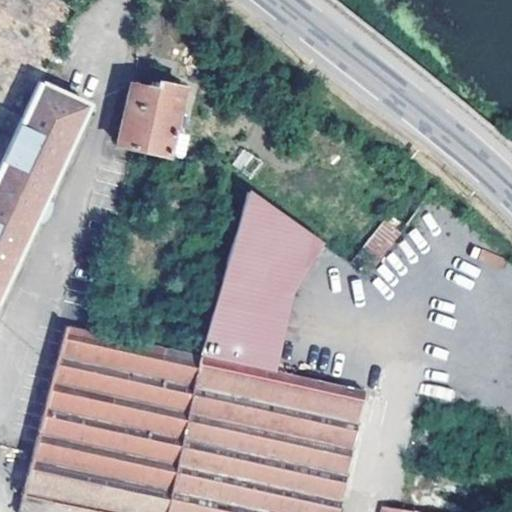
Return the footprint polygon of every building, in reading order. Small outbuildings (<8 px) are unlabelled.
[(168,155),(185,88),(156,80),(153,88),(129,83),(115,141),(168,155)] [(0,295),(89,105),(39,82),(34,93),(18,127),(0,164),(0,295)] [(0,100),(0,118),(18,127),(34,93),(9,82),(0,100)] [(232,164),(248,175),(259,160),(243,149),(232,164)] [(202,340),(198,355),(201,356),(273,372),(290,294),(326,243),(249,188),(202,340)] [(357,253),(374,266),(402,233),(385,219),(357,253)] [(22,495),(92,511),(99,511),(136,345),(64,328),(43,412),(40,427),(23,491),(22,495)] [(166,511),(183,439),(201,356),(198,355),(197,358),(136,345),(99,511),(166,511)] [(279,459),(346,473),(355,434),(364,392),(345,388),(273,372),(201,356),(183,439),(229,448),(279,459)] [(511,377),(456,365),(450,392),(502,403),(498,423),(511,425),(511,377)] [(28,424),(40,427),(43,412),(32,410),(28,424)] [(214,511),(229,448),(183,439),(166,511),(214,511)] [(267,511),(268,510),(279,459),(229,448),(214,511),(267,511)] [(268,510),(275,511),(337,511),(346,473),(279,459),(268,510)]
